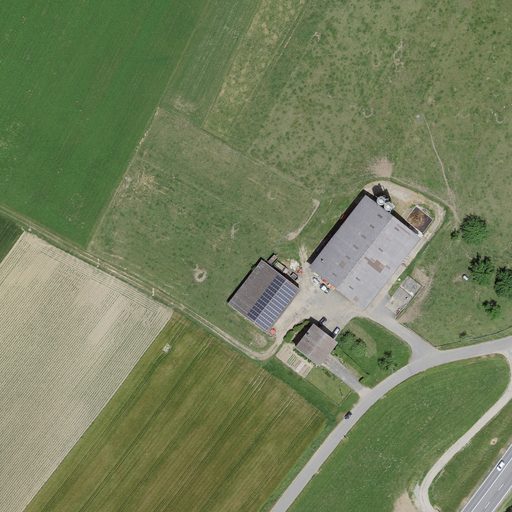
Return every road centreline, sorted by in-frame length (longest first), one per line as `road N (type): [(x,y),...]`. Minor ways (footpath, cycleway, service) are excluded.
road 1 (unclassified): [(511,342),(428,362),(389,383),(277,511)]
road 2 (track): [(511,389),(430,476),(423,495),(432,511)]
